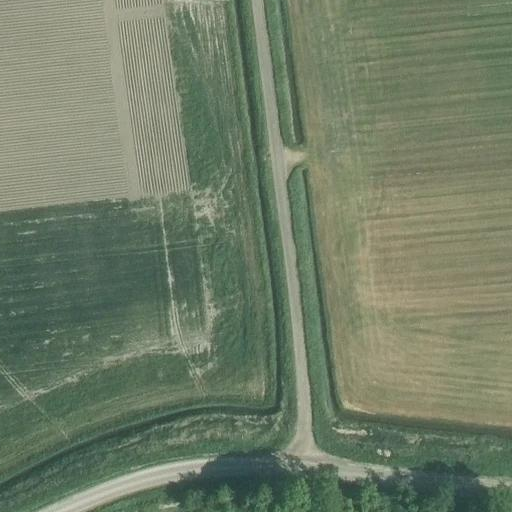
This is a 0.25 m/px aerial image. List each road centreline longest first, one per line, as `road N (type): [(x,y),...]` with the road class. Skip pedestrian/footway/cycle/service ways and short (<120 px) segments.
road 1 (track): [(315,468),(256,0)]
road 2 (tertiary): [(61,511),(182,470),(315,468),(511,490)]
